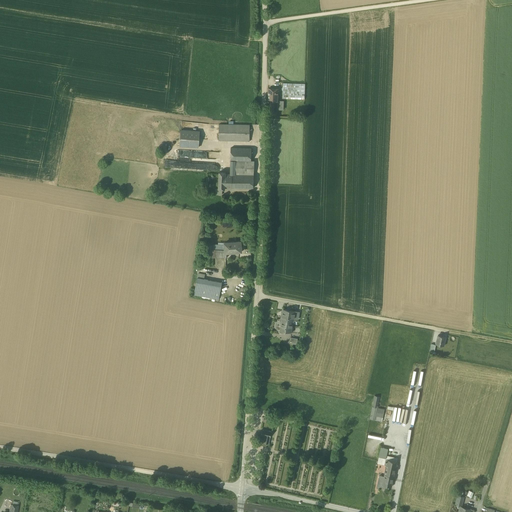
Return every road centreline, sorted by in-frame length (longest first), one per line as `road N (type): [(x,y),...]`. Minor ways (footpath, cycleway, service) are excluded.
road 1 (unclassified): [(257,293),(265,22)]
road 2 (unclassified): [(242,486),(0,446)]
road 3 (unclassified): [(449,329),(257,293)]
road 4 (unclassified): [(242,486),(257,293)]
road 5 (unclassified): [(265,22),(427,0)]
road 6 (unclassified): [(361,511),(242,486)]
